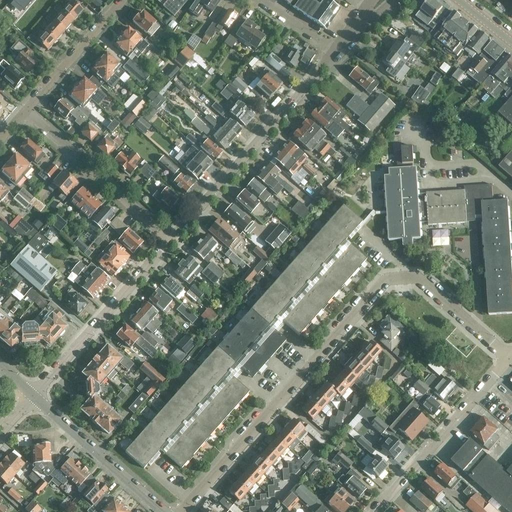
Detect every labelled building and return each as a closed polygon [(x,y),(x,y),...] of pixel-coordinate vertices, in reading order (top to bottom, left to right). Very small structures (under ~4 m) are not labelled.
[(24,11),(33,0),(13,0),(13,1),(24,11)] [(166,0),(168,1),(163,7),(167,10),(175,0),(166,0)] [(175,0),(167,10),(174,17),(188,0),(175,0)] [(196,0),(188,11),(198,18),(205,8),(212,13),(221,0),(196,0)] [(339,10),(325,0),(297,0),(293,7),(325,30),(339,10)] [(429,0),(421,10),(430,17),(428,21),(431,23),(429,26),(433,30),(441,20),(437,16),(443,8),(432,0),(429,0)] [(72,2),(63,12),(74,22),(83,12),(72,2)] [(205,34),(206,35),(201,42),(206,45),(211,38),(212,39),(215,33),(218,35),(223,27),(229,31),(238,17),(228,11),(220,24),(214,20),(205,34)] [(74,22),(63,12),(55,22),(65,31),(74,22)] [(150,37),(155,31),(158,33),(161,30),(159,28),(160,27),(143,12),(139,16),(139,15),(133,22),(146,34),(147,34),(150,37)] [(446,48),(466,22),(462,18),(455,12),(434,38),(446,48)] [(247,20),(242,29),(237,25),(224,44),(231,49),(237,40),(243,44),(244,43),(256,51),(265,38),(254,31),(257,27),(247,20)] [(173,21),(168,27),(172,31),(177,25),(173,21)] [(65,31),(55,22),(46,32),(57,41),(65,31)] [(180,22),(173,33),(176,35),(181,27),(182,28),(184,25),(180,22)] [(472,26),(466,22),(446,48),(458,57),(479,31),(472,26)] [(129,28),(121,37),(136,50),(144,41),(129,28)] [(48,51),(57,41),(46,32),(37,41),(31,36),(27,40),(37,49),(41,45),(48,51)] [(480,32),(467,49),(465,51),(469,55),(473,59),(477,54),(479,56),(490,41),(480,32)] [(390,52),(401,61),(405,64),(414,52),(416,54),(425,42),(415,34),(406,45),(399,40),(390,52)] [(193,35),(186,45),(193,52),(201,41),(193,35)] [(136,50),(121,37),(113,45),(128,59),(136,50)] [(493,42),(484,52),(480,57),(480,58),(475,64),(473,63),(465,73),(459,69),(453,78),(458,82),(458,83),(461,85),(467,77),(466,76),(467,74),(482,86),(508,55),(493,42)] [(27,49),(26,51),(18,44),(12,51),(19,58),(16,62),(29,73),(37,64),(29,56),(32,53),(27,49)] [(306,50),(305,52),(297,47),(295,47),(294,48),(292,50),(291,49),(284,62),(295,68),(296,67),(297,67),(298,67),(305,72),(307,68),(315,56),(306,50)] [(401,61),(390,52),(382,62),(388,67),(385,72),(389,75),(393,71),(401,61)] [(106,53),(98,62),(118,79),(119,80),(122,76),(117,71),(121,66),(106,53)] [(182,54),(178,59),(183,63),(187,59),(182,54)] [(285,65),(272,54),(266,62),(278,72),(285,65)] [(511,70),(511,58),(508,55),(482,86),(481,87),(488,93),(487,94),(486,93),(481,100),(485,103),(491,96),(494,91),(499,86),(502,83),(511,70)] [(256,56),(252,60),(261,68),(265,64),(256,56)] [(23,79),(4,62),(0,58),(0,66),(7,72),(2,77),(15,89),(23,79)] [(126,64),(146,81),(149,77),(130,60),(126,64)] [(118,79),(98,62),(91,71),(106,84),(110,88),(115,82),(118,79)] [(126,64),(123,68),(142,85),(142,86),(155,98),(158,94),(145,82),(146,81),(126,64)] [(366,90),(371,94),(380,83),(374,77),(371,80),(357,68),(350,77),(366,90)] [(264,79),(262,80),(276,92),(282,85),(266,70),(260,76),(264,79)] [(511,70),(502,83),(504,84),(505,83),(511,88),(504,96),(509,101),(511,97),(511,70)] [(437,72),(431,81),(436,85),(443,76),(437,72)] [(84,78),(76,87),(91,100),(96,105),(103,96),(84,78)] [(230,86),(241,96),(248,88),(238,78),(230,86)] [(276,92),(262,80),(256,87),(253,84),(249,89),(252,92),(259,98),(263,94),(269,99),(276,92)] [(229,85),(220,95),(227,101),(231,97),(236,102),(241,96),(230,86),(229,85)] [(91,100),(76,87),(68,96),(79,106),(76,109),(87,119),(92,114),(85,107),(91,100)] [(411,99),(420,106),(424,100),(423,99),(428,93),(423,89),(418,96),(415,93),(411,99)] [(151,108),(158,113),(157,111),(166,101),(160,95),(150,106),(152,107),(151,108)] [(355,96),(346,106),(361,118),(358,122),(371,134),(395,106),(381,95),(370,108),(355,96)] [(406,104),(408,100),(402,95),(399,99),(406,104)] [(511,97),(509,101),(506,105),(499,114),(511,124),(511,97)] [(326,99),(323,99),(321,102),(322,104),(321,105),(322,106),(319,108),(344,130),(348,133),(352,130),(335,116),(340,111),(326,99)] [(65,119),(70,114),(76,120),(75,123),(80,127),(87,119),(76,109),(75,111),(62,100),(54,109),(65,119)] [(125,108),(135,117),(139,112),(129,103),(125,108)] [(226,112),(216,103),(211,107),(222,117),(226,112)] [(244,107),(239,103),(232,109),(237,114),(234,117),(245,127),(254,116),(244,107)] [(151,108),(143,117),(149,123),(158,113),(151,108)] [(344,130),(319,108),(317,111),(316,111),(315,111),(313,111),(311,113),(311,116),(324,128),(328,123),(340,134),(341,133),(342,135),(344,133),(346,135),(348,133),(344,130)] [(210,137),(212,134),(213,133),(196,118),(187,109),(183,112),(185,114),(183,117),(190,124),(201,134),(202,133),(208,138),(210,137)] [(56,115),(53,119),(58,123),(61,119),(56,115)] [(98,121),(91,115),(88,119),(95,125),(98,121)] [(223,128),(219,124),(209,116),(208,118),(207,117),(233,140),(242,131),(230,121),(223,128)] [(233,140),(207,117),(205,120),(214,128),(213,130),(218,134),(216,137),(213,140),(225,150),(233,140)] [(146,123),(144,121),(141,124),(138,121),(134,125),(146,136),(151,131),(151,129),(146,124),(146,123)] [(307,121),(300,129),(317,144),(320,140),(315,136),(319,131),(307,121)] [(102,133),(90,122),(81,133),(91,142),(98,135),(100,136),(102,133)] [(317,144),(300,129),(293,137),(309,152),(313,148),(328,162),(332,158),(326,152),(320,147),(317,144)] [(511,130),(499,146),(508,153),(511,148),(511,130)] [(223,153),(204,136),(198,142),(189,135),(186,139),(199,151),(201,149),(215,162),(223,153)] [(117,138),(113,142),(107,136),(97,147),(108,157),(115,149),(116,151),(123,143),(117,138)] [(34,162),(38,158),(43,153),(29,140),(21,148),(24,151),(23,152),(34,162)] [(288,142),(280,150),(301,169),(305,165),(296,157),(300,153),(288,142)] [(324,143),(320,147),(326,152),(329,148),(324,143)] [(200,153),(199,153),(192,147),(185,155),(186,156),(205,172),(212,164),(200,153)] [(343,206),(251,310),(274,331),(283,322),(299,336),(366,260),(345,241),(348,238),(351,240),(372,216),(373,218),(375,215),(387,214),(389,241),(403,240),(403,247),(414,246),(413,240),(421,239),(420,223),(428,223),(428,226),(467,223),(467,217),(469,217),(469,220),(475,219),(475,217),(482,216),(489,315),(511,313),(511,264),(508,201),(493,202),(492,185),(464,187),(464,191),(426,193),(426,195),(418,195),(417,169),(414,169),(413,164),(414,164),(413,147),(402,148),(402,152),(397,152),(397,165),(398,165),(398,170),(389,170),(390,177),(385,177),(387,212),(375,213),(373,211),(362,222),(343,206)] [(301,169),(280,150),(273,158),(278,163),(275,165),(290,179),(297,172),(298,173),(301,169)] [(511,152),(511,153),(499,168),(511,178),(511,152)] [(13,157),(8,163),(24,177),(32,168),(16,154),(14,157),(13,157)] [(141,162),(136,158),(131,154),(126,159),(121,154),(114,162),(120,166),(119,167),(125,173),(126,172),(130,176),(137,168),(136,167),(141,162)] [(193,186),(181,175),(178,172),(179,170),(164,156),(158,163),(173,177),(170,181),(185,195),(193,186)] [(205,172),(186,156),(179,164),(198,181),(205,172)] [(24,177),(8,163),(2,169),(3,169),(1,172),(16,186),(24,177)] [(269,163),(262,170),(280,186),(290,194),(294,190),(284,181),(283,182),(277,176),(280,173),(269,163)] [(52,164),(44,173),(51,179),(59,170),(52,164)] [(156,173),(146,164),(139,172),(149,181),(156,173)] [(312,177),(315,173),(309,168),(306,172),(312,177)] [(280,186),(262,170),(256,177),(267,187),(270,184),(276,190),(280,186)] [(57,188),(59,191),(71,178),(63,171),(48,189),(52,193),(57,188)] [(71,178),(59,191),(63,193),(58,198),(63,202),(78,185),(71,178)] [(270,217),(271,216),(274,219),(277,216),(273,212),(276,208),(265,198),(268,195),(264,191),(266,189),(254,179),(247,188),(267,206),(266,206),(267,207),(264,211),(270,217)] [(0,184),(0,199),(2,201),(10,193),(0,184)] [(163,185),(158,191),(152,198),(160,204),(162,202),(168,207),(169,206),(170,208),(172,205),(173,206),(179,200),(163,185)] [(24,209),(28,204),(33,198),(23,189),(13,200),(24,209)] [(70,203),(71,203),(66,208),(72,214),(63,224),(66,227),(92,197),(83,189),(70,203)] [(259,204),(244,191),(235,201),(250,214),(259,204)] [(36,195),(28,204),(33,208),(33,207),(40,213),(45,207),(39,201),(41,199),(36,195)] [(92,197),(66,227),(80,211),(88,218),(82,225),(86,229),(92,222),(97,217),(94,214),(101,205),(92,197)] [(303,219),(310,211),(300,201),(293,209),(303,219)] [(224,214),(238,226),(245,233),(253,224),(232,205),(224,214)] [(105,208),(97,217),(92,222),(101,230),(114,216),(105,208)] [(40,228),(46,218),(39,214),(33,224),(40,228)] [(28,238),(35,228),(17,215),(10,224),(28,238)] [(232,227),(221,217),(210,230),(221,239),(232,227)] [(116,218),(109,226),(122,237),(119,241),(122,245),(133,254),(143,242),(116,218)] [(41,232),(54,242),(60,234),(47,224),(41,232)] [(258,235),(266,241),(273,230),(265,225),(258,235)] [(280,226),(265,242),(275,251),(290,235),(280,226)] [(49,243),(38,234),(27,246),(28,246),(38,255),(48,244),(49,243)] [(206,235),(199,243),(214,256),(221,249),(217,245),(206,235)] [(116,245),(107,254),(121,267),(130,257),(119,248),(122,245),(119,241),(117,239),(113,243),(116,245)] [(85,252),(89,256),(98,245),(94,241),(85,252)] [(214,256),(199,243),(192,251),(203,260),(208,264),(214,256)] [(44,261),(54,250),(48,244),(38,255),(44,261)] [(57,273),(44,261),(38,255),(28,246),(11,266),(40,292),(57,273)] [(269,258),(257,247),(253,252),(265,263),(269,258)] [(237,266),(238,265),(242,269),(246,265),(241,261),(229,251),(226,255),(237,266)] [(113,276),(121,267),(107,254),(99,264),(113,276)] [(187,256),(180,264),(195,278),(202,270),(198,267),(198,266),(187,256)] [(110,281),(92,264),(88,269),(80,262),(77,260),(74,260),(72,263),(76,267),(72,271),(78,277),(82,272),(85,275),(89,278),(102,290),(110,281)] [(223,274),(212,263),(202,274),(214,284),(223,274)] [(195,278),(180,264),(173,272),(184,282),(185,281),(189,285),(195,278)] [(252,268),(242,277),(246,283),(257,274),(252,268)] [(89,278),(85,275),(83,277),(87,280),(86,282),(80,277),(75,282),(93,299),(102,290),(89,278)] [(184,290),(169,277),(161,286),(175,299),(184,290)] [(31,285),(24,279),(19,284),(26,290),(31,285)] [(194,285),(189,290),(199,299),(204,294),(194,285)] [(59,322),(63,317),(65,315),(51,302),(49,304),(45,301),(31,289),(25,296),(43,311),(37,318),(38,318),(37,318),(59,337),(67,328),(59,322)] [(76,293),(76,294),(72,290),(68,294),(72,298),(71,299),(72,300),(66,307),(78,317),(85,309),(82,306),(83,305),(84,306),(87,303),(76,293)] [(163,312),(168,307),(171,310),(175,305),(172,302),(166,297),(166,298),(157,290),(149,300),(163,312)] [(196,302),(199,299),(189,290),(186,294),(196,302)] [(10,311),(14,314),(20,307),(17,304),(15,306),(10,311)] [(146,304),(138,312),(157,329),(161,325),(154,318),(158,314),(146,304)] [(197,319),(182,305),(177,311),(192,324),(197,319)] [(208,307),(202,316),(209,321),(215,312),(208,307)] [(0,325),(10,315),(5,310),(2,313),(0,310),(0,325)] [(251,310),(218,348),(241,369),(252,379),(286,341),(274,331),(251,310)] [(157,329),(138,312),(130,321),(142,332),(146,328),(153,334),(157,329)] [(10,315),(0,325),(0,338),(3,341),(16,326),(11,320),(13,318),(10,315)] [(166,315),(161,320),(181,339),(176,345),(185,354),(195,342),(187,334),(166,315)] [(380,342),(391,352),(401,341),(396,336),(400,333),(396,330),(400,325),(389,315),(379,326),(383,331),(380,334),(384,337),(380,342)] [(59,337),(37,318),(33,323),(33,325),(38,328),(39,341),(44,341),(50,347),(59,337)] [(26,325),(21,330),(22,342),(22,344),(39,343),(39,341),(38,328),(33,325),(26,325)] [(16,326),(3,341),(12,349),(18,342),(22,342),(21,330),(16,326)] [(126,326),(122,331),(121,330),(119,330),(117,333),(117,335),(118,335),(117,336),(130,349),(135,343),(152,358),(157,352),(153,348),(157,344),(145,333),(141,338),(136,332),(134,334),(126,326)] [(371,343),(363,352),(373,362),(382,352),(371,343)] [(108,346),(99,356),(114,369),(119,363),(128,372),(134,365),(120,352),(117,355),(108,346)] [(182,469),(249,392),(233,378),(241,369),(218,348),(125,452),(144,469),(148,465),(150,467),(160,455),(158,453),(161,450),(182,469)] [(373,362),(363,352),(355,361),(365,370),(373,362)] [(403,353),(398,359),(404,364),(409,358),(403,353)] [(114,369),(99,356),(91,365),(106,378),(114,369)] [(384,369),(383,371),(389,372),(392,361),(386,359),(384,369)] [(432,360),(427,366),(439,377),(444,371),(432,360)] [(365,370),(355,361),(346,370),(357,379),(361,383),(369,374),(365,370)] [(164,381),(146,364),(140,370),(153,382),(144,392),(149,397),(164,381)] [(106,378),(91,365),(83,374),(89,379),(98,387),(106,378)] [(402,365),(390,378),(393,382),(405,368),(402,365)] [(376,378),(375,379),(381,381),(383,371),(384,369),(378,368),(376,378)] [(357,379),(346,370),(338,379),(349,388),(357,379)] [(368,387),(367,388),(373,390),(375,379),(376,378),(370,376),(368,387)] [(432,376),(424,384),(424,385),(434,393),(445,402),(457,389),(445,378),(440,383),(432,376)] [(424,385),(424,384),(419,380),(416,377),(413,381),(414,382),(411,385),(413,387),(423,397),(418,403),(433,416),(440,407),(430,398),(434,393),(424,385)] [(87,397),(88,397),(90,400),(93,397),(96,397),(99,393),(107,393),(107,387),(99,387),(98,387),(89,379),(87,382),(77,383),(78,398),(87,397)] [(349,388),(338,379),(331,387),(327,384),(341,397),(349,388)] [(341,397),(327,384),(319,393),(329,402),(333,397),(337,401),(341,397)] [(126,385),(121,391),(123,393),(126,395),(131,390),(126,385)] [(362,385),(359,395),(359,397),(365,399),(367,388),(368,387),(362,385)] [(119,404),(126,395),(123,393),(116,401),(119,404)] [(329,402),(319,393),(311,402),(321,411),(329,402)] [(133,414),(147,399),(142,394),(128,409),(133,414)] [(351,404),(351,406),(357,408),(359,397),(359,395),(354,394),(351,404)] [(93,397),(90,400),(81,410),(91,419),(104,404),(96,397),(93,397)] [(413,401),(400,416),(419,433),(428,422),(415,411),(419,407),(413,401)] [(321,411),(311,402),(302,411),(312,420),(321,411)] [(343,413),(343,415),(349,416),(351,406),(351,404),(346,403),(343,413)] [(104,404),(91,419),(100,427),(113,411),(104,404)] [(113,411),(100,427),(109,435),(122,420),(113,411)] [(338,412),(336,418),(335,423),(341,425),(343,415),(343,413),(338,412)] [(389,436),(384,432),(388,428),(373,415),(366,422),(381,435),(380,436),(387,441),(380,448),(394,461),(404,449),(391,437),(389,436)] [(419,433),(400,416),(389,429),(395,434),(399,430),(411,441),(419,433)] [(485,417),(478,426),(497,442),(500,439),(494,434),(498,429),(485,417)] [(293,421),(285,430),(296,439),(304,430),(293,421)] [(497,442),(478,426),(470,434),(484,446),(487,442),(493,447),(497,442)] [(296,439),(285,430),(277,439),(288,448),(296,439)] [(325,448),(330,443),(327,441),(326,441),(317,433),(313,438),(325,448)] [(376,450),(361,437),(357,442),(372,455),(376,450)] [(288,448),(277,439),(269,447),(280,457),(288,448)] [(471,440),(461,451),(459,453),(511,500),(511,476),(508,472),(508,473),(488,455),(488,456),(483,451),(471,440)] [(40,442),(40,445),(32,446),(34,464),(40,464),(45,468),(42,472),(41,473),(35,468),(34,468),(33,468),(26,476),(36,484),(41,479),(48,486),(54,479),(50,476),(59,466),(54,461),(51,462),(50,453),(54,453),(54,442),(40,442)] [(280,457),(269,447),(261,456),(272,466),(280,457)] [(511,511),(511,500),(459,453),(451,461),(464,473),(464,472),(469,477),(508,511),(511,511)] [(8,457),(2,464),(15,476),(24,466),(11,454),(8,457)] [(272,466),(261,456),(253,465),(264,474),(272,466)] [(344,456),(338,462),(348,471),(354,464),(344,456)] [(376,456),(366,467),(378,478),(388,467),(376,456)] [(60,471),(69,480),(81,467),(74,461),(74,462),(71,459),(60,471)] [(319,466),(315,462),(310,459),(302,468),(307,472),(306,472),(311,476),(319,466)] [(15,476),(2,464),(0,465),(0,479),(7,485),(15,476)] [(264,474),(253,465),(245,474),(256,483),(264,474)] [(449,486),(452,488),(456,484),(453,482),(456,477),(443,465),(435,474),(449,486)] [(81,467),(69,480),(78,488),(90,476),(86,473),(87,472),(81,467)] [(361,479),(351,470),(344,477),(342,475),(337,481),(344,488),(345,486),(358,498),(366,489),(358,482),(361,479)] [(256,483),(245,474),(237,483),(248,492),(256,483)] [(436,501),(440,496),(442,497),(445,494),(443,493),(444,492),(430,480),(422,489),(436,501)] [(97,482),(86,495),(82,500),(91,508),(87,511),(94,511),(95,511),(109,496),(105,492),(107,490),(101,484),(100,485),(97,482)] [(299,482),(282,500),(289,506),(297,496),(315,511),(316,511),(323,504),(302,485),(299,482)] [(248,492),(237,483),(229,492),(239,501),(248,492)] [(338,486),(335,489),(330,484),(326,489),(330,494),(348,509),(355,501),(338,486)] [(22,497),(12,488),(7,494),(17,502),(22,497)] [(424,511),(427,511),(433,505),(419,493),(412,501),(424,511)] [(497,511),(477,493),(466,506),(472,511),(497,511)] [(346,511),(348,509),(330,494),(327,498),(324,502),(335,511),(346,511)] [(232,506),(223,498),(219,503),(228,511),(232,506)] [(101,511),(117,511),(122,507),(113,499),(101,511)] [(33,500),(26,508),(29,511),(39,511),(42,509),(33,500)]
